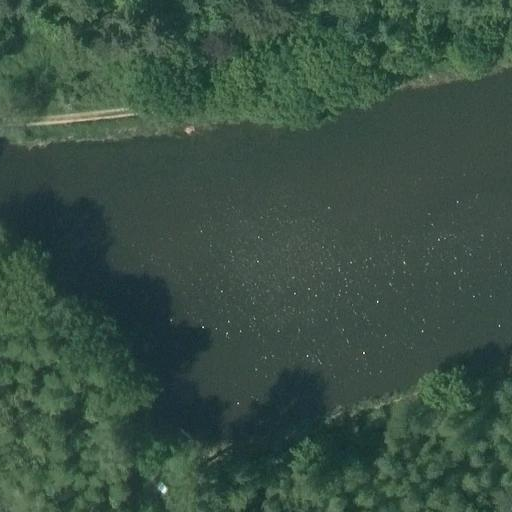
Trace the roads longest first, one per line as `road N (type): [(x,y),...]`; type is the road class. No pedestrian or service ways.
road 1 (track): [(511,47),(180,105),(0,123)]
road 2 (track): [(0,264),(192,511)]
